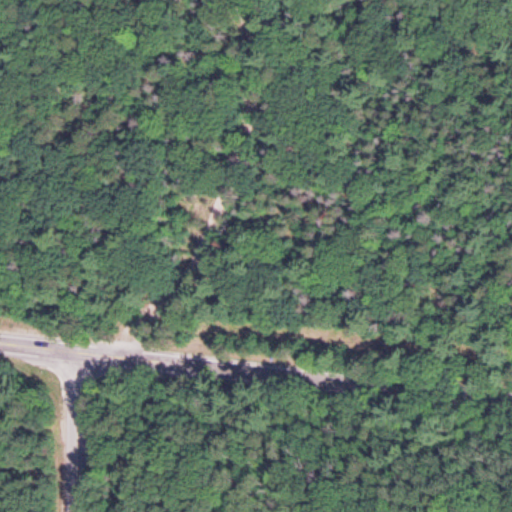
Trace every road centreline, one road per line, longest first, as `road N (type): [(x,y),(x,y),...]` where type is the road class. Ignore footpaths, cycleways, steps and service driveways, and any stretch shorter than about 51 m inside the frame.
road 1 (secondary): [(511,402),(0,343)]
road 2 (track): [(236,0),(260,47),(220,210),(189,278),(140,322),(129,359)]
road 3 (tertiary): [(74,511),(75,353)]
